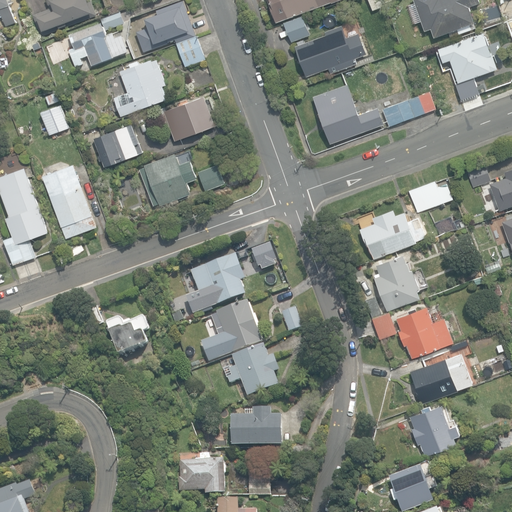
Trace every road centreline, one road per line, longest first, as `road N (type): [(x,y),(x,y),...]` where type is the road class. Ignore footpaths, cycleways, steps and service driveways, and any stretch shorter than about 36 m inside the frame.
road 1 (residential): [(290,196),(345,355),(313,511)]
road 2 (residential): [(290,196),(0,299)]
road 3 (residential): [(511,111),(290,196)]
road 4 (residential): [(219,0),(290,196)]
road 5 (residential): [(0,415),(64,409),(95,425),(106,458),(101,511)]
